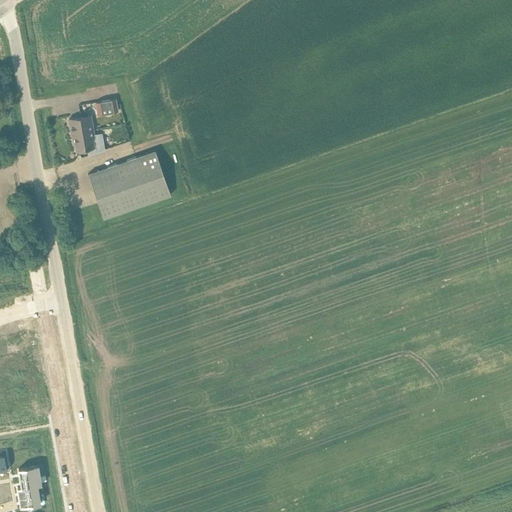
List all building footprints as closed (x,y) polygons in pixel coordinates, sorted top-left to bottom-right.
[(95,102),(98,114),(117,111),(115,98),(95,102)] [(69,118),(71,133),(72,137),(74,136),(76,150),(86,148),(88,155),(105,149),(102,133),(94,134),(90,115),(69,118)] [(155,150),(136,157),(88,173),(103,218),(170,194),(155,150)] [(38,464),(18,468),(20,477),(40,474),(38,464)] [(40,474),(20,477),(22,486),(37,484),(41,483),(40,474)] [(22,486),(18,487),(19,496),(39,493),(37,484),(22,486)] [(39,493),(19,496),(21,505),(40,502),(39,493)]
